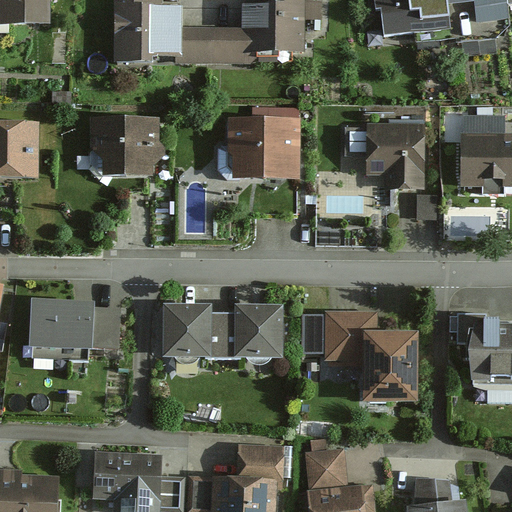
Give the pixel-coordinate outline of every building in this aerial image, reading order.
[(46,0),(0,0),(0,24),(46,25),(46,0)] [(444,0),(376,0),(378,9),(383,8),(387,36),(448,29),(444,0)] [(506,0),(476,0),(479,23),(508,20),(506,0)] [(176,3),(116,5),(117,62),(213,62),(212,36),(177,37),(176,3)] [(212,36),(213,62),(302,61),(302,3),(244,3),(244,36),(212,36)] [(149,124),(103,124),(103,179),(149,178),(149,124)] [(295,127),(237,127),(236,177),(295,177),(295,127)] [(0,176),(33,177),(33,129),(0,129),(0,176)] [(421,130),(370,130),(370,164),(392,165),(392,191),(420,191),(421,130)] [(511,141),(465,141),(466,186),(511,185),(511,141)] [(237,182),(217,181),(216,201),(236,202),(237,182)] [(90,309),(34,307),(32,351),(89,353),(90,309)] [(224,315),(166,315),(166,362),(224,362),(224,315)] [(281,315),(224,315),(224,362),(281,362),(281,315)] [(375,318),(330,317),(329,358),(367,359),(367,401),(415,402),(415,342),(375,341),(375,318)] [(511,333),(476,332),(475,383),(511,383),(511,333)] [(244,486),(219,484),(217,511),(271,511),(272,489),(280,489),(281,454),(245,452),(244,486)] [(160,511),(163,458),(95,455),(93,502),(114,503),(113,511),(160,511)] [(341,458),(310,460),(314,511),(371,511),(370,493),(344,495),(341,458)] [(18,477),(0,475),(0,511),(53,511),(55,482),(18,481),(18,477)]
